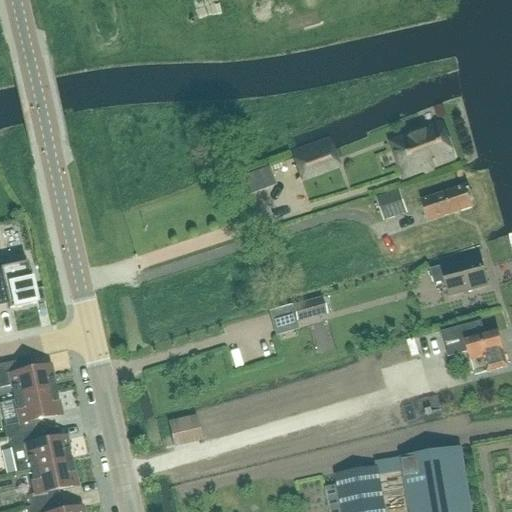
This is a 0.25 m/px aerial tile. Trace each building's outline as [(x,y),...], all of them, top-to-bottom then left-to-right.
[(392,145),(404,178),(454,160),(442,127),(427,132),(425,129),(408,135),(410,139),(392,145)] [(291,155),(292,160),(300,181),(337,168),(328,142),(291,155)] [(421,203),(428,224),(474,209),(467,188),(421,203)] [(400,193),(377,200),(385,223),(407,215),(400,193)] [(481,258),(442,268),(430,271),(434,285),(446,282),(450,298),(488,288),(481,258)] [(8,312),(35,305),(35,304),(45,302),(43,290),(32,293),(26,265),(0,270),(0,297),(4,296),(8,312)] [(322,300),(292,309),(296,325),(326,316),(322,300)] [(442,335),(443,338),(448,358),(468,353),(470,362),(484,359),(487,373),(507,368),(498,332),(484,335),(482,325),(462,330),(442,335)] [(0,366),(0,389),(10,387),(13,401),(45,394),(54,392),(49,368),(26,373),(23,362),(0,366)] [(54,392),(45,394),(13,401),(19,425),(2,429),(5,441),(10,440),(10,439),(39,433),(36,422),(60,417),(54,392)] [(167,423),(172,446),(200,440),(195,417),(167,423)] [(64,439),(48,442),(46,431),(39,433),(10,439),(10,440),(17,475),(29,472),(70,463),(64,439)] [(471,511),(460,449),(401,460),(409,511),(471,511)] [(70,463),(29,472),(34,496),(28,498),(30,509),(55,504),(52,493),(75,488),(70,463)] [(385,511),(377,469),(336,477),(342,511),(385,511)] [(322,511),(319,483),(298,486),(301,511),(322,511)]
